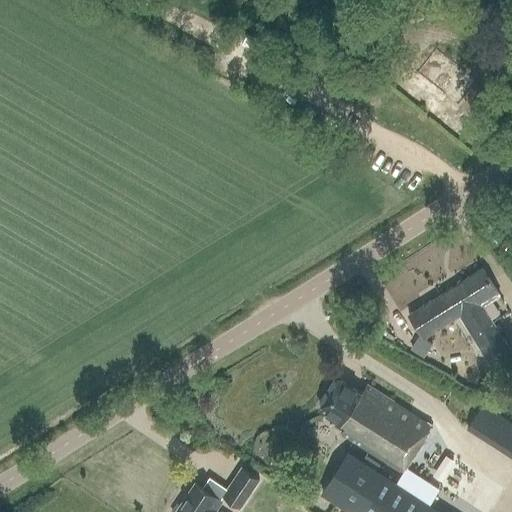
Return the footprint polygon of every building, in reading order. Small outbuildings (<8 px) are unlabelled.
[(320,32),(334,38),(337,29),(323,24),(320,32)] [(410,55),(396,79),(443,106),(456,82),(410,55)] [(494,371),(511,360),(511,350),(485,307),(501,297),(483,268),(409,314),(425,340),(461,318),(494,371)] [(403,472),(432,427),(367,386),(362,393),(340,379),(320,409),(339,421),(337,425),(345,430),(343,434),(403,472)] [(511,459),(511,422),(483,404),(468,431),(511,459)] [(442,511),(349,453),(323,494),(350,511),(442,511)] [(243,468),(229,489),(224,496),(241,508),(260,480),(243,468)] [(218,511),(217,511),(223,501),(196,483),(176,511),(218,511)]
